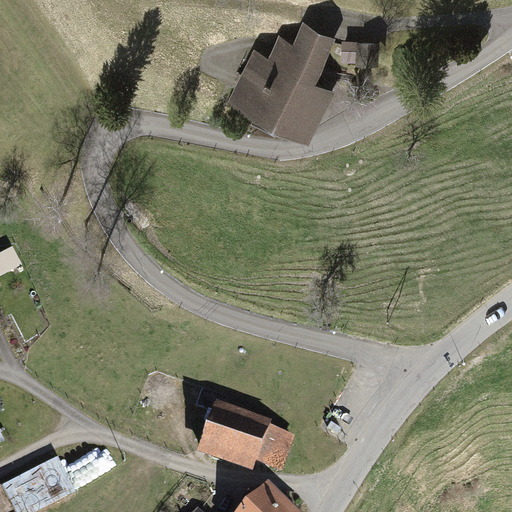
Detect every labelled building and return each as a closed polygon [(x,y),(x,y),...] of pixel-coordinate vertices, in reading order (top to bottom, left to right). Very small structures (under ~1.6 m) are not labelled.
[(255,45),(228,99),(312,140),(338,87),(316,77),(336,36),(304,20),(295,39),(279,32),(269,52),(255,45)] [(380,44),(345,41),(344,58),(379,61),(380,44)] [(0,256),(0,276),(22,270),(16,252),(0,256)] [(274,425),(219,405),(201,456),(255,475),(259,465),(285,474),(297,439),(272,430),(274,425)] [(59,459),(4,487),(16,511),(39,511),(77,493),(59,459)] [(294,511),(270,486),(245,511),(294,511)]
